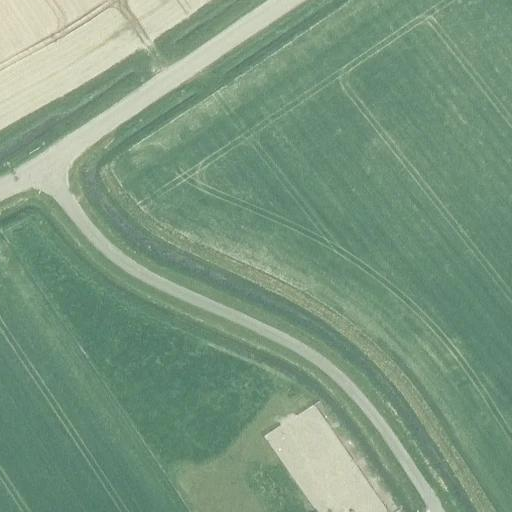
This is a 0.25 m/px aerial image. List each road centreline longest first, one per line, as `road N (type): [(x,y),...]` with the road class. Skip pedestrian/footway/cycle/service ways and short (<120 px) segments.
road 1 (unclassified): [(435,511),(342,381),(298,346),(138,272),(90,233),(42,165)]
road 2 (unclassified): [(42,165),(288,0)]
